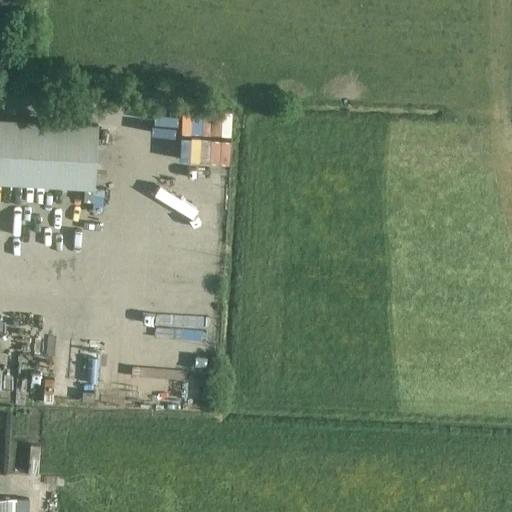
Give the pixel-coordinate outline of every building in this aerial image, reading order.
[(0,118),(0,182),(94,187),(97,124),(0,118)] [(164,299),(187,297),(186,286),(163,288),(164,299)] [(193,288),(194,298),(215,296),(214,287),(193,288)] [(0,366),(0,390),(11,390),(9,366),(0,366)] [(19,511),(20,511),(10,511),(10,503),(0,502),(0,511),(19,511)]
